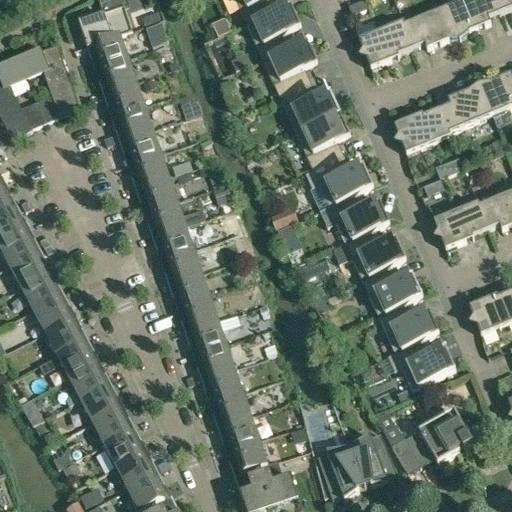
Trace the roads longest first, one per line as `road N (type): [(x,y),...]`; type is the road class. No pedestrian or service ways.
road 1 (residential): [(212,511),(48,130)]
road 2 (residential): [(448,286),(370,106)]
road 3 (residential): [(511,441),(448,286)]
road 4 (residential): [(370,106),(511,47)]
